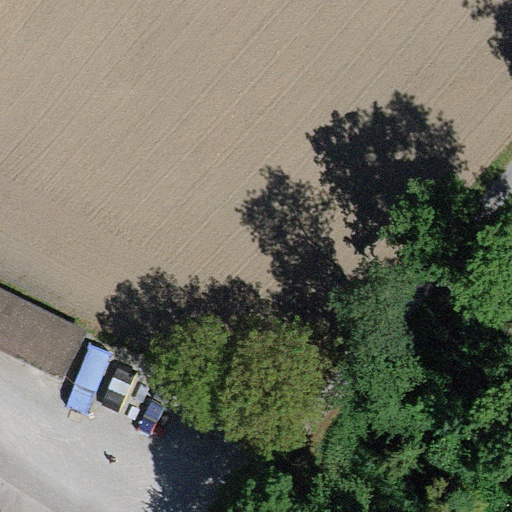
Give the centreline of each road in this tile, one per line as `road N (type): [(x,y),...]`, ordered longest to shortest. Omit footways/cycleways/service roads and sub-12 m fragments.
road 1 (track): [(511,183),(298,432),(273,511)]
road 2 (track): [(0,437),(110,511)]
